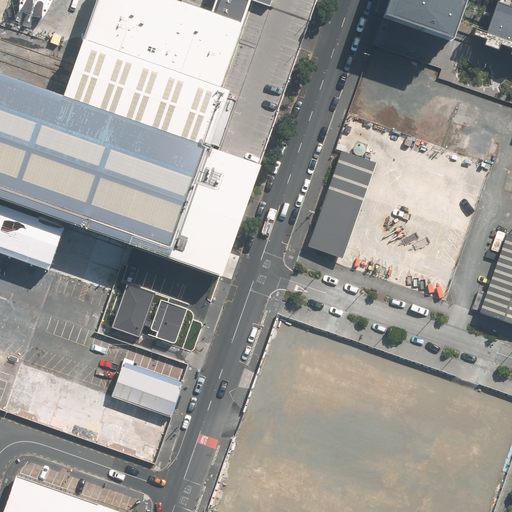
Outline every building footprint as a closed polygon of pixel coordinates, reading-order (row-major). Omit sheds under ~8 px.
[(218,276),(257,165),(200,145),(248,11),(251,2),(269,8),(271,1),(268,0),(214,0),(210,14),(169,0),(97,0),(73,71),(63,98),(0,75),(0,199),(129,245),(218,276)] [(268,0),(271,1),(269,8),(251,2),(248,11),(200,145),(257,165),(305,30),(315,0),(268,0)] [(511,0),(393,0),(389,12),(453,34),(480,44),(511,54),(511,0)] [(413,62),(375,49),(367,73),(404,86),(413,62)] [(409,113),(403,132),(443,144),(455,108),(423,98),(418,116),(409,113)] [(398,109),(380,101),(372,121),(391,128),(398,109)] [(468,120),(453,115),(448,135),(463,139),(468,120)] [(465,141),(446,136),(444,143),(462,148),(465,141)] [(375,163),(342,152),(310,245),(342,256),(375,163)] [(0,248),(52,267),(59,248),(66,227),(0,204),(0,248)] [(511,235),(508,234),(482,312),(511,322),(511,235)] [(127,283),(112,327),(140,337),(144,325),(151,327),(148,334),(164,339),(173,343),(175,342),(176,341),(187,310),(188,308),(160,299),(153,319),(146,317),(155,293),(127,283)] [(276,315),(264,353),(313,369),(325,331),(276,315)] [(183,387),(123,366),(111,399),(172,419),(183,387)] [(328,511),(341,476),(242,441),(216,511),(328,511)] [(119,511),(19,476),(6,511),(119,511)]
